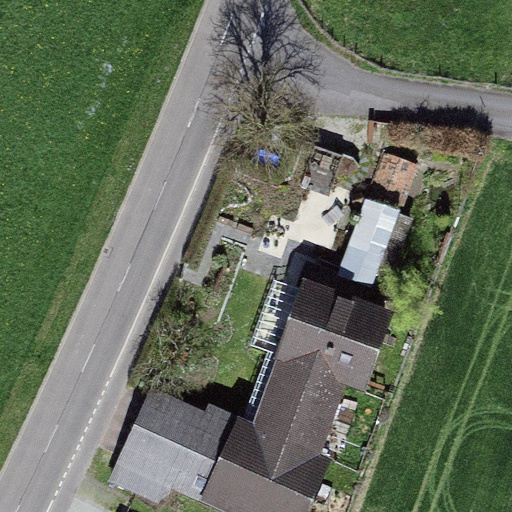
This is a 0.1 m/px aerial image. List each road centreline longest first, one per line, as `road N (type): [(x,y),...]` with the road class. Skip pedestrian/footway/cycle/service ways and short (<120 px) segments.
road 1 (tertiary): [(11,511),(247,0)]
road 2 (track): [(223,64),(511,118)]
